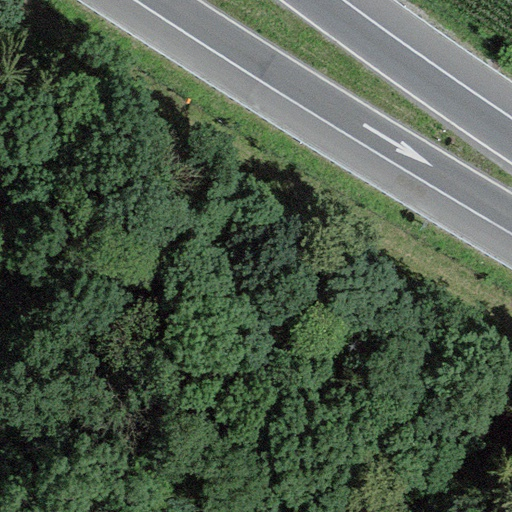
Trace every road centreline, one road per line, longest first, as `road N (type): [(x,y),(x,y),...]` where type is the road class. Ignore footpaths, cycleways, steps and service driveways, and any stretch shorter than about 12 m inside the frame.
road 1 (trunk): [(167,0),(511,213)]
road 2 (trunk): [(511,141),(312,0)]
